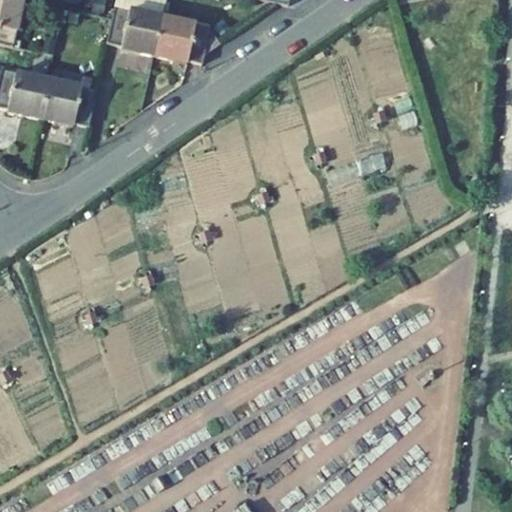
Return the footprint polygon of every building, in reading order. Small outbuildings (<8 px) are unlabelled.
[(19,0),(0,0),(0,45),(13,48),(24,1),(19,0)] [(121,51),(154,58),(163,19),(166,0),(116,0),(107,46),(122,49),(121,51)] [(211,29),(163,19),(154,58),(187,65),(188,63),(203,67),(211,29)] [(8,114),(41,121),(50,81),(1,71),(0,75),(0,110),(9,112),(8,114)] [(97,92),(50,81),(41,121),(74,128),(74,126),(89,129),(97,92)]
